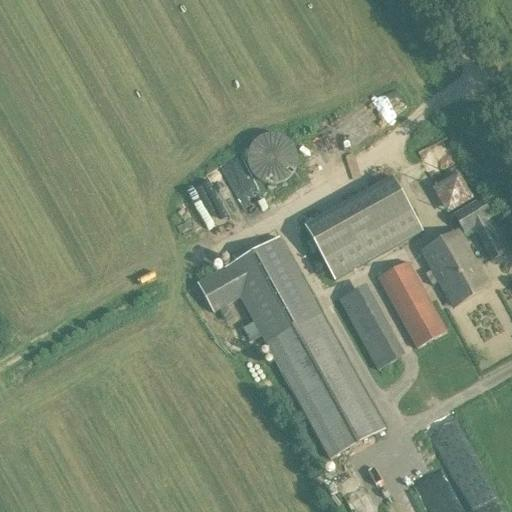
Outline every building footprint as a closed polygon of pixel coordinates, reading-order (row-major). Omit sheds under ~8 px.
[(361,134),(406,110),(398,96),(353,119),(361,134)] [(271,185),(272,185),(276,185),(279,184),(281,184),(283,183),(286,181),(288,180),(290,177),(292,175),(294,172),(295,171),(296,169),(296,166),(297,165),(297,161),(297,158),(297,155),(296,153),(296,151),(294,148),(292,145),(291,143),(289,142),(287,139),(284,138),(281,136),(278,135),(274,135),(271,135),(268,135),(264,136),(262,137),(260,138),(258,139),(256,141),(254,142),(251,145),(249,148),(248,152),(247,153),(247,155),(247,157),(247,159),(247,161),(247,163),(247,166),(248,168),(248,169),(250,173),(252,175),(254,178),(257,180),(260,182),(263,183),(266,185),(271,185)] [(234,163),(210,175),(225,206),(249,193),(234,163)] [(448,216),(474,201),(459,174),(433,189),(448,216)] [(334,282),(423,233),(393,180),(304,229),(334,282)] [(504,254),(486,222),(492,219),(487,210),(481,200),(453,216),(464,235),(474,229),(492,261),(504,254)] [(452,308),(491,286),(461,232),(422,254),(432,272),(438,284),(452,308)] [(385,431),(279,241),(198,286),(213,315),(241,299),(265,343),(331,461),(385,431)] [(418,351),(447,335),(408,264),(379,280),(418,351)] [(432,272),(426,275),(433,287),(438,284),(432,272)] [(379,372),(402,359),(363,289),(340,301),(379,372)]
